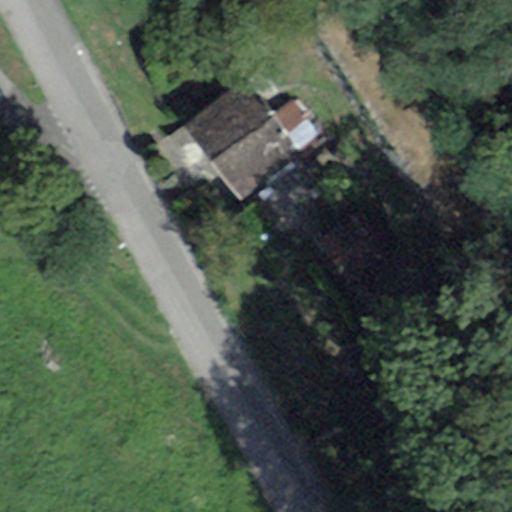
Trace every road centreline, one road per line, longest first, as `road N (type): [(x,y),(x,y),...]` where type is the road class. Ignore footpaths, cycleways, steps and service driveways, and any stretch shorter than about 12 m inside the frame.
road 1 (residential): [(89,132),(291,511)]
road 2 (residential): [(15,0),(89,132)]
